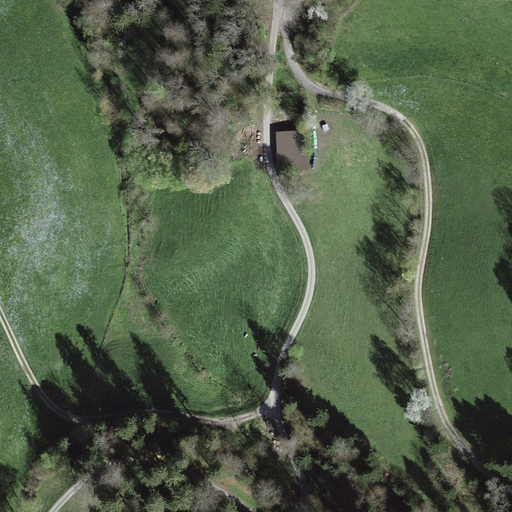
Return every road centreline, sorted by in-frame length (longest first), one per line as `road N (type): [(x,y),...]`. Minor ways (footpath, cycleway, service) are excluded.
road 1 (track): [(277,19),(294,65),(314,88),(399,115),(420,140),(428,211),(419,279),(434,395),(453,440),(511,483)]
road 2 (track): [(298,511),(306,493),(272,419),(279,364),(311,275),(302,231),(268,153),(277,0)]
road 3 (track): [(0,319),(34,385),(59,409),(114,426),(191,427),(273,409)]
road 4 (track): [(53,511),(91,475),(136,460),(205,477),(251,511)]
